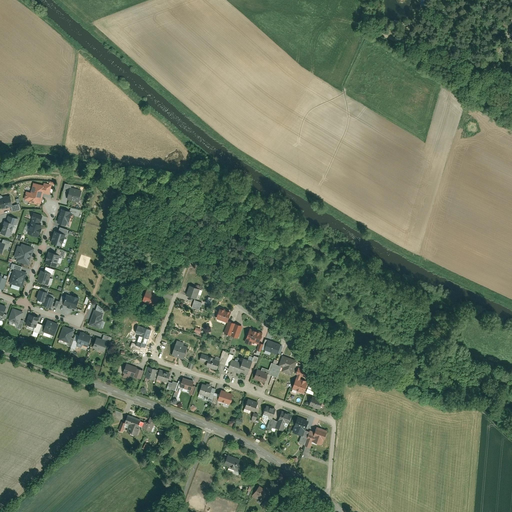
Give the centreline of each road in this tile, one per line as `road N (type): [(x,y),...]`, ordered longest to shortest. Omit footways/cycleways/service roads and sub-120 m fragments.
road 1 (residential): [(192,270),(181,270),(157,357),(332,421)]
road 2 (tertiary): [(0,349),(209,426)]
road 3 (residential): [(332,421),(322,383),(304,357),(192,270)]
road 4 (tertiary): [(209,426),(267,455),(325,499)]
road 5 (track): [(511,71),(390,35)]
